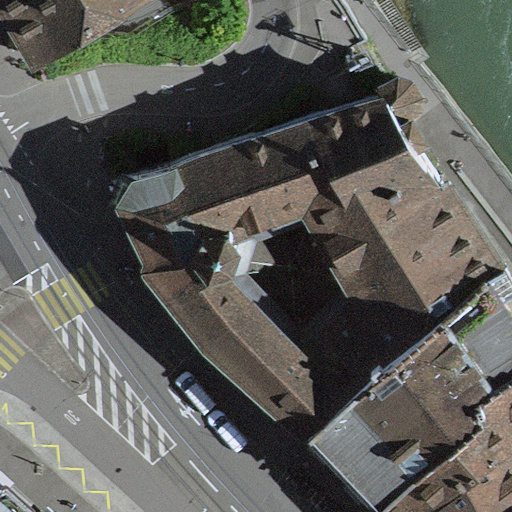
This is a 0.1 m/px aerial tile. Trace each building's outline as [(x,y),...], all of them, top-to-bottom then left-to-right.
[(0,0),(0,6),(4,14),(28,54),(33,63),(96,22),(129,0),(0,0)] [(123,41),(161,18),(150,0),(129,0),(96,22),(107,40),(123,41)] [(151,257),(150,259),(206,332),(257,378),(309,424),(311,425),(381,353),(502,252),(449,172),(440,178),(403,118),(417,98),(394,86),(392,89),(377,90),(370,92),(366,95),(323,109),(318,109),(122,175),(113,178),(151,257)] [(511,269),(502,252),(381,353),(311,425),(333,448),(377,495),(478,404),(470,386),(511,359),(511,269)] [(511,426),(511,359),(470,386),(478,404),(377,495),(392,511),(415,511),(469,460),(511,426)] [(490,511),(501,503),(503,506),(511,499),(511,426),(469,460),(415,511),(490,511)] [(0,511),(26,511),(0,488),(0,511)] [(511,511),(511,499),(503,506),(501,503),(490,511),(511,511)]
